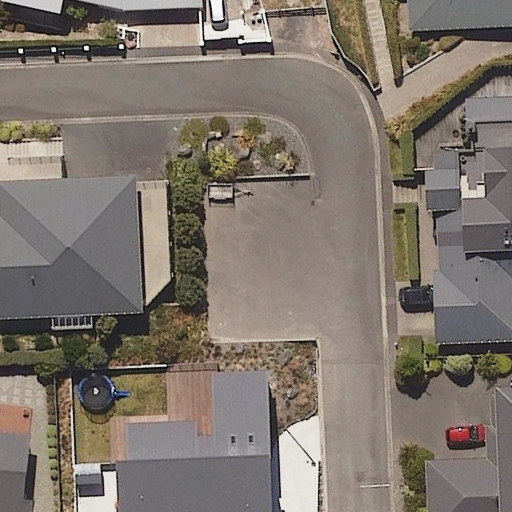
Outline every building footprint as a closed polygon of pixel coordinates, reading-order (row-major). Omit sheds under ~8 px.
[(4,0),(4,4),(64,17),(68,3),(126,16),(204,14),(203,0),(4,0)] [(511,32),(511,0),(411,0),(412,33),(511,32)] [(511,106),(471,107),(472,158),(438,158),(438,178),(428,178),(429,223),(439,222),(440,349),(511,348),(511,106)] [(4,226),(0,225),(0,325),(55,323),(55,337),(94,335),(93,326),(145,324),(139,188),(65,191),(63,159),(9,162),(10,194),(3,194),(4,226)] [(511,511),(511,390),(504,391),(505,404),(500,405),(503,465),(429,468),(431,511),(511,511)] [(31,511),(30,511),(36,445),(0,441),(0,511),(31,511)]
